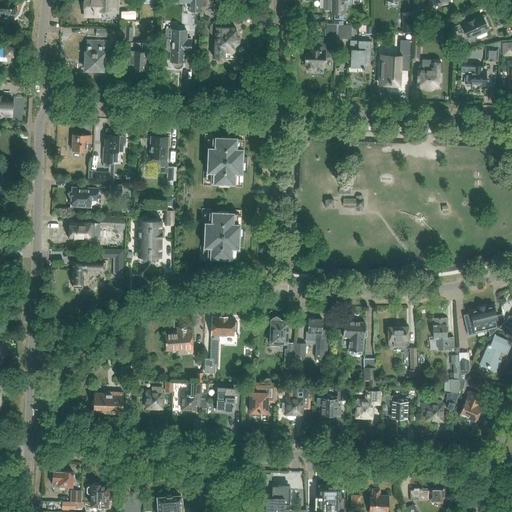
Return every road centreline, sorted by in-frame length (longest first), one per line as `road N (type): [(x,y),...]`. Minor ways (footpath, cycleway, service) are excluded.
road 1 (residential): [(494,464),(31,444)]
road 2 (secondary): [(266,288),(436,289),(511,273)]
road 3 (secondary): [(511,119),(271,109)]
road 4 (secondary): [(48,106),(35,333)]
road 5 (secondary): [(271,109),(48,106)]
road 6 (secondary): [(83,351),(164,297),(266,288)]
road 7 (residential): [(266,288),(271,109)]
